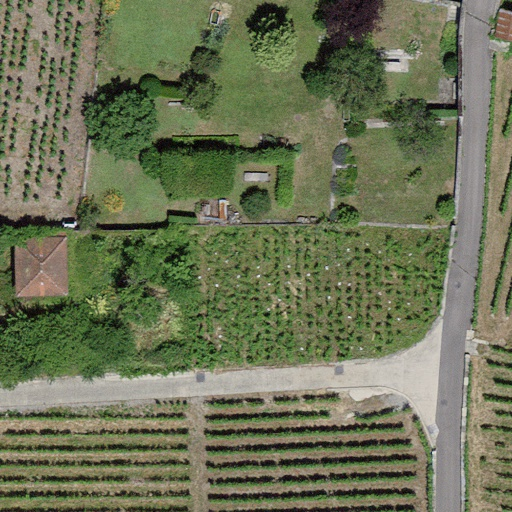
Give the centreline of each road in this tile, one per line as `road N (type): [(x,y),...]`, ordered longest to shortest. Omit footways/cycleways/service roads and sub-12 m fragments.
road 1 (track): [(455,511),(455,370),(485,0)]
road 2 (track): [(455,370),(0,393)]
